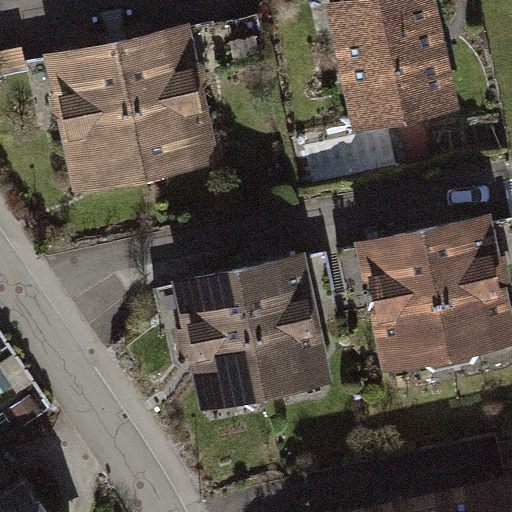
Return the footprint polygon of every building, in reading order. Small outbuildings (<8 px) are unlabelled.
[(426,0),(367,0),(338,6),(362,119),(448,101),(438,57),(434,57),(432,48),(435,43),(426,0)] [(181,27),(118,40),(144,160),(176,153),(186,138),(204,135),(195,90),(198,90),(204,80),(201,63),(190,56),(188,56),(181,27)] [(110,166),(144,160),(118,40),(55,53),(61,83),(52,94),(55,111),(68,118),(77,161),(96,157),(110,166)] [(22,48),(0,52),(0,72),(25,67),(22,48)] [(484,216),(429,228),(455,348),(483,341),(493,326),(506,324),(484,216)] [(416,355),(455,348),(429,228),(365,241),(388,349),(402,346),(416,355)] [(297,255),(240,268),(265,388),(294,382),(303,366),(320,363),(297,255)] [(237,394),(265,388),(240,268),(183,281),(192,325),(179,327),(184,353),(197,350),(205,388),(222,385),(237,394)] [(30,381),(15,357),(1,365),(13,384),(21,387),(30,381)] [(411,501),(413,511),(511,511),(511,495),(509,480),(411,501)] [(0,511),(45,511),(25,483),(0,500),(0,511)] [(413,511),(411,501),(357,511),(413,511)]
